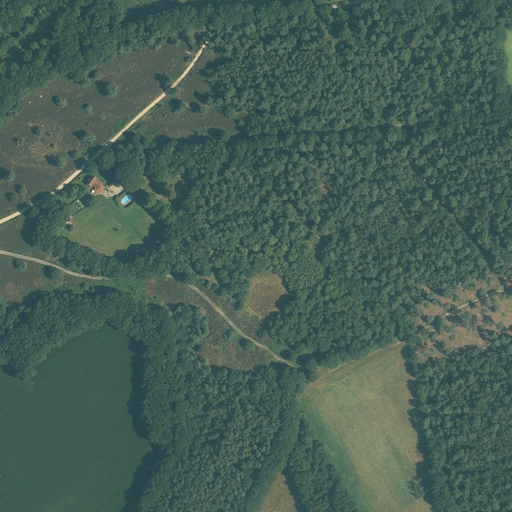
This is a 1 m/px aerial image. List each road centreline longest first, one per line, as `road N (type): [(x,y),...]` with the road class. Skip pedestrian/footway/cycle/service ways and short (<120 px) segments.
road 1 (track): [(446,120),(118,157),(107,146)]
road 2 (track): [(275,354),(175,276),(80,275),(0,250)]
road 3 (track): [(507,287),(416,163),(446,120)]
road 4 (track): [(107,146),(218,30)]
road 5 (track): [(218,30),(363,0)]
road 6 (track): [(421,332),(329,369),(302,391)]
road 7 (track): [(0,221),(48,197),(107,146)]
